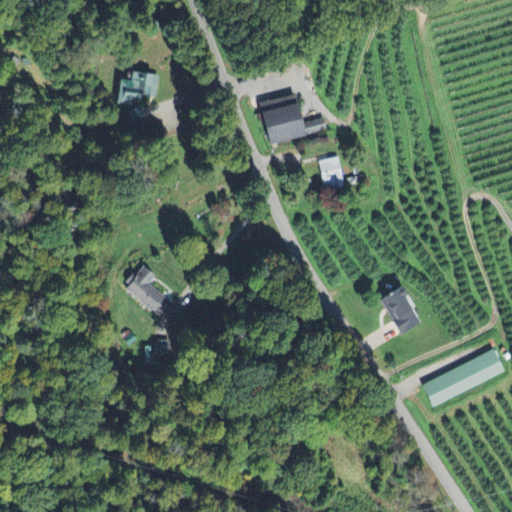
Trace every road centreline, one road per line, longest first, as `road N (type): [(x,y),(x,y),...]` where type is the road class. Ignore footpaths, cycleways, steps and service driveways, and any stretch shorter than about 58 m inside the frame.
road 1 (residential): [(379,375),(231,80),(204,0)]
road 2 (residential): [(469,511),(379,375)]
